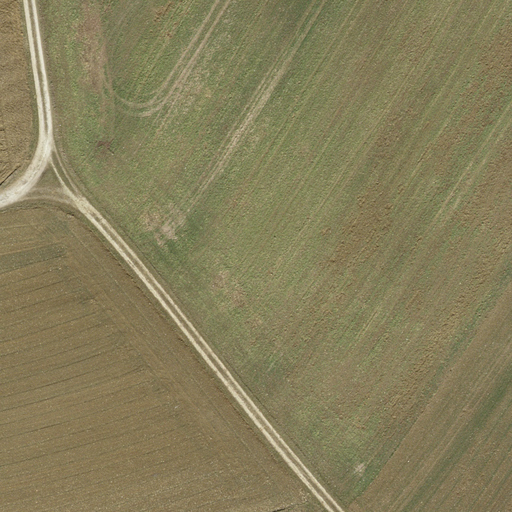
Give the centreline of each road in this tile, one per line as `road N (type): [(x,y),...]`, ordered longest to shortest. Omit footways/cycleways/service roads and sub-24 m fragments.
road 1 (track): [(334,511),(56,187)]
road 2 (track): [(35,0),(56,187),(0,202)]
